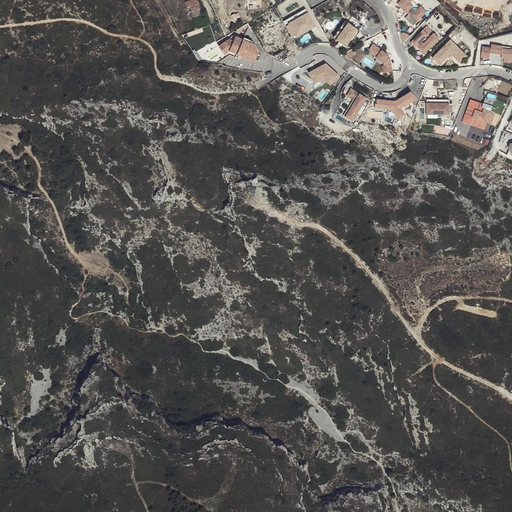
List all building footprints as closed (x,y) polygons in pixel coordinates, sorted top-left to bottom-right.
[(197,0),(192,0),(185,2),(187,9),(186,9),(189,19),(202,15),(197,0)] [(411,0),(400,0),(398,3),(407,12),(408,11),(410,13),(405,18),(409,22),(411,20),(414,24),(426,12),(421,6),(418,8),(414,4),(413,5),(409,2),(411,0)] [(286,25),(308,12),(306,9),(284,21),(286,25)] [(295,33),(314,22),(308,12),(286,25),(292,35),(295,33)] [(337,41),(347,23),(344,21),(333,39),(337,41)] [(297,37),(316,26),(314,22),(295,33),(297,37)] [(356,35),(359,31),(347,23),(337,41),(346,47),(350,40),(346,38),(347,36),(346,36),(349,31),(356,35)] [(430,36),(423,30),(411,42),(416,46),(418,44),(421,46),(419,48),(423,52),(425,50),(426,52),(439,38),(434,33),(430,36)] [(352,42),(356,35),(349,31),(346,36),(347,36),(346,38),(350,40),(352,42)] [(244,39),(236,36),(234,41),(230,39),(219,46),(225,54),(230,51),(255,61),(256,59),(258,53),(259,51),(255,44),(251,42),(244,39)] [(450,39),(433,58),(440,65),(450,54),(459,62),(466,55),(450,39)] [(374,44),(369,51),(384,63),(384,66),(385,70),(392,69),(391,59),(388,57),(385,55),(386,53),(374,44)] [(503,47),(492,45),(491,48),(483,47),(481,57),(490,59),(491,53),(502,55),(505,56),(504,59),(510,60),(511,59),(511,49),(509,51),(503,49),(503,47)] [(325,64),(307,73),(316,84),(324,80),(330,85),(340,77),(325,64)] [(359,93),(350,88),(347,94),(356,99),(359,93)] [(415,99),(411,91),(397,100),(393,101),(377,99),(376,108),(392,110),(398,119),(404,115),(403,112),(400,108),(407,104),(415,99)] [(367,97),(359,93),(356,99),(346,116),(353,121),(367,97)] [(471,100),(462,122),(484,130),(491,112),(482,108),(483,104),(471,100)] [(426,103),(427,114),(449,114),(449,103),(426,103)]
